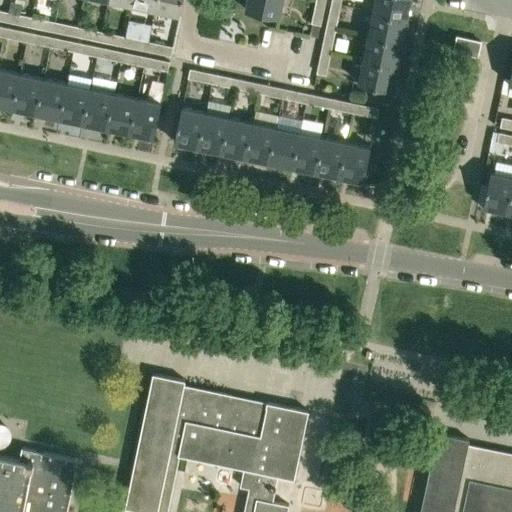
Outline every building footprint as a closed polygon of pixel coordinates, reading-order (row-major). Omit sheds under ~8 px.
[(156,9),(157,0),(133,0),(133,4),(156,9)] [(157,0),(156,9),(180,14),(183,0),(157,0)] [(280,16),(283,0),(247,0),(246,9),(280,16)] [(321,24),(326,0),(317,0),(312,22),(321,24)] [(408,17),(411,0),(375,0),(373,10),(408,17)] [(337,27),(342,3),(332,2),(328,25),(337,27)] [(0,18),(6,20),(8,11),(0,9),(0,18)] [(403,41),(408,17),(373,10),(368,34),(403,41)] [(30,25),(32,16),(8,11),(6,20),(30,25)] [(53,30),(55,21),(32,16),(30,25),(53,30)] [(77,35),(79,26),(55,21),(53,30),(77,35)] [(332,50),(337,27),(328,25),(323,49),(332,50)] [(27,41),(29,31),(5,26),(3,36),(27,41)] [(100,40),(102,31),(79,26),(77,35),(100,40)] [(50,46),(52,36),(29,31),(27,41),(50,46)] [(124,45),(126,36),(102,31),(100,40),(124,45)] [(398,64),(403,41),(368,34),(363,57),(398,64)] [(454,49),(478,54),(481,41),(457,35),(454,49)] [(74,51),(76,41),(52,36),(50,46),(74,51)] [(147,50),(149,41),(126,36),(124,45),(147,50)] [(97,55),(99,46),(76,41),(74,51),(97,55)] [(149,41),(147,50),(172,55),(174,46),(149,41)] [(121,60),(123,51),(99,46),(97,55),(121,60)] [(327,75),(332,50),(323,49),(318,73),(327,75)] [(144,65),(146,55),(123,51),(121,60),(144,65)] [(146,55),(144,65),(169,70),(170,66),(171,60),(146,55)] [(393,88),(398,64),(363,57),(358,81),(393,88)] [(0,103),(13,107),(20,72),(0,67),(0,103)] [(212,82),(214,73),(191,69),(191,71),(189,77),(212,82)] [(37,112),(44,77),(20,72),(13,107),(37,112)] [(236,87),(238,78),(214,73),(212,82),(236,87)] [(60,117),(67,82),(44,77),(37,112),(60,117)] [(259,92),(261,83),(238,78),(236,87),(259,92)] [(84,121),(91,87),(67,82),(60,117),(84,121)] [(283,97),(285,88),(261,83),(259,92),(283,97)] [(107,126),(114,92),(91,87),(84,121),(107,126)] [(306,102),(308,93),(285,88),(283,97),(306,102)] [(131,131),(138,97),(114,92),(107,126),(131,131)] [(330,107),(332,98),(308,93),(306,102),(330,107)] [(138,97),(131,131),(155,136),(162,102),(138,97)] [(353,112),(355,103),(332,98),(330,107),(353,112)] [(355,103),(353,112),(377,117),(379,108),(355,103)] [(199,146),(206,111),(182,106),(175,141),(199,146)] [(222,151),(230,116),(206,111),(199,146),(222,151)] [(246,155),(253,121),(230,116),(222,151),(246,155)] [(511,128),(511,118),(503,117),(501,126),(511,128)] [(269,160),(277,126),(253,121),(246,155),(269,160)] [(293,165),(300,131),(277,126),(269,160),(293,165)] [(316,170),(324,135),(300,131),(293,165),(316,170)] [(511,143),(511,134),(500,131),(498,141),(511,143)] [(340,175),(347,140),(324,135),(316,170),(340,175)] [(347,140),(340,175),(364,180),(371,146),(347,140)] [(508,210),(511,189),(511,174),(491,170),(483,205),(508,210)] [(273,500),(279,474),(295,478),(301,449),(309,409),(184,383),(185,379),(154,372),(126,506),(127,506),(127,507),(94,501),(91,511),(287,511),(289,504),(273,500)] [(511,511),(511,452),(468,443),(469,438),(438,432),(420,511),(511,511)] [(20,458),(0,453),(0,511),(67,511),(69,504),(65,503),(74,458),(23,447),(20,458)]
